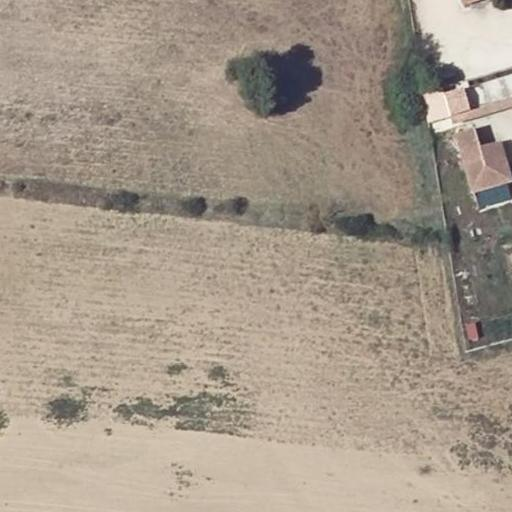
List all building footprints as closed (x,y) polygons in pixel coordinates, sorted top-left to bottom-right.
[(451,0),(456,15),(465,12),(461,0),(451,0)] [(461,0),(465,12),(501,1),(501,0),(461,0)] [(511,80),(461,95),(467,117),(511,103),(511,80)] [(511,103),(467,117),(469,127),(511,114),(511,103)] [(511,162),(507,142),(486,147),(481,128),(459,134),(474,194),(511,184),(511,162)] [(484,208),(511,200),(511,186),(481,195),(484,208)]
